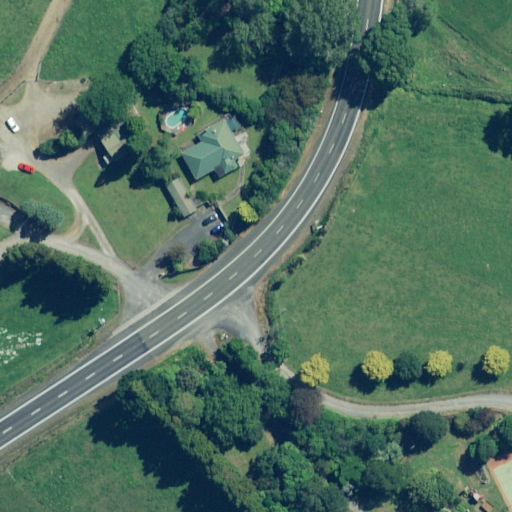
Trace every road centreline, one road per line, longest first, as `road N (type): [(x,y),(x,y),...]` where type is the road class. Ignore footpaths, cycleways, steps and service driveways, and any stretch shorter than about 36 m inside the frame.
road 1 (primary): [(0,437),(223,288),(263,252),(332,151),(354,90),(371,0)]
road 2 (track): [(511,400),(481,396),(367,412),(329,404),(271,364),(223,288)]
road 3 (track): [(72,0),(18,120),(60,155),(127,276)]
